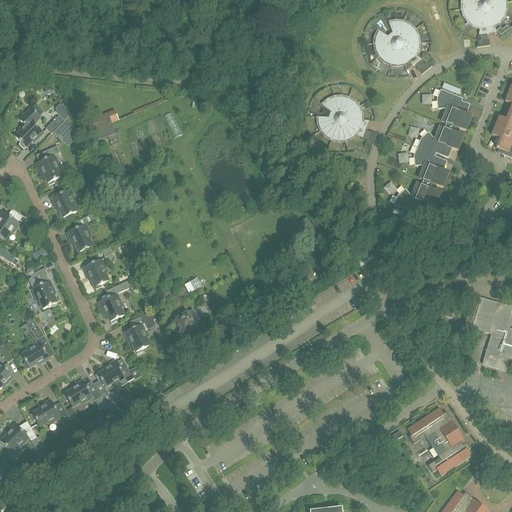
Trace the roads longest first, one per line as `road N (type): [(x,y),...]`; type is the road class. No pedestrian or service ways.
road 1 (unclassified): [(102,511),(209,417),(391,308)]
road 2 (residential): [(0,180),(13,171),(23,175),(93,330),(87,356),(0,412)]
